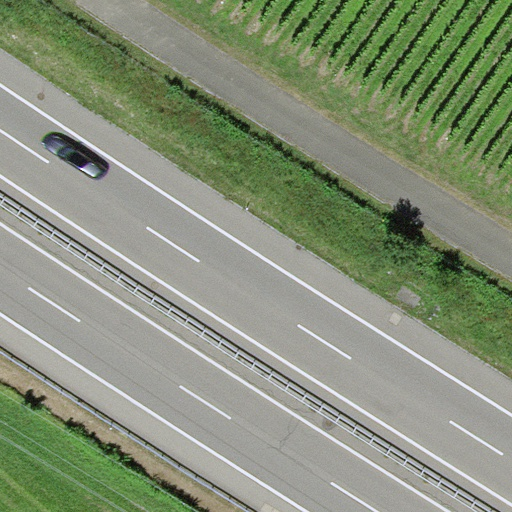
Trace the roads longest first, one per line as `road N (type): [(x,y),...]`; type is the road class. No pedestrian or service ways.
road 1 (motorway): [(511,456),(0,126)]
road 2 (track): [(511,252),(116,0)]
road 3 (motorway): [(0,268),(375,511)]
